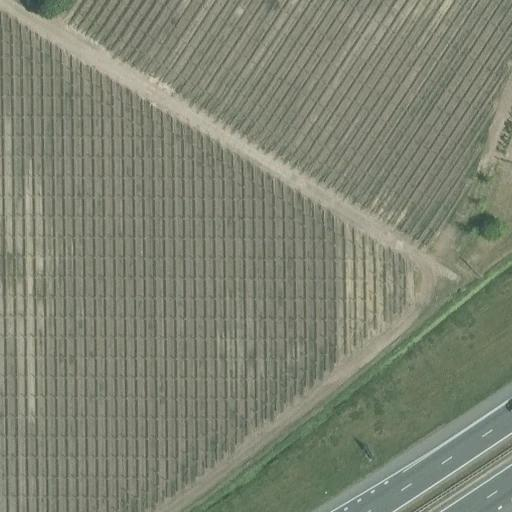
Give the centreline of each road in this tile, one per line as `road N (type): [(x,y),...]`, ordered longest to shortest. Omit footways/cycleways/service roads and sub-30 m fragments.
road 1 (unknown): [(10,0),(449,273)]
road 2 (motorway): [(511,416),(368,511)]
